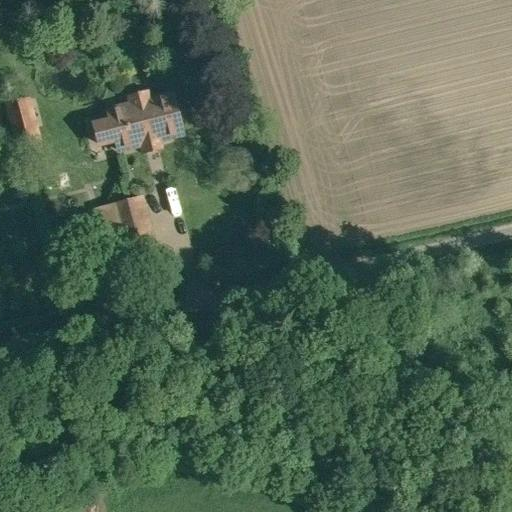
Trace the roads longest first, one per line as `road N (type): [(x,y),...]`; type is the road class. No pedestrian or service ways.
road 1 (unclassified): [(0,349),(511,237)]
road 2 (track): [(95,329),(98,498)]
